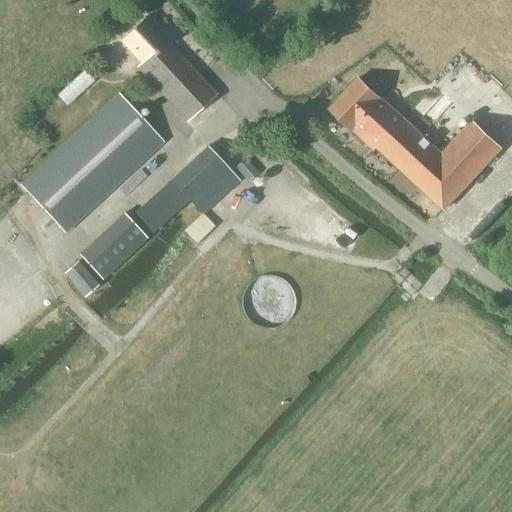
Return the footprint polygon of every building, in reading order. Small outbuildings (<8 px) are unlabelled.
[(215,94),(199,77),(166,40),(146,18),(121,40),(143,64),(139,68),(187,120),(215,94)] [(376,148),(444,211),(501,150),(472,122),(441,155),(358,79),(330,109),(375,150),(376,148)] [(119,95),(20,185),(65,233),(163,142),(119,95)] [(195,207),(231,172),(208,147),(171,181),(135,212),(153,234),(189,201),(195,207)] [(245,159),(235,168),(248,183),(258,174),(245,159)] [(216,228),(204,215),(240,182),(231,172),(195,207),(202,215),(184,232),(197,245),(216,228)] [(122,215),(77,255),(98,279),(143,239),(122,215)]
